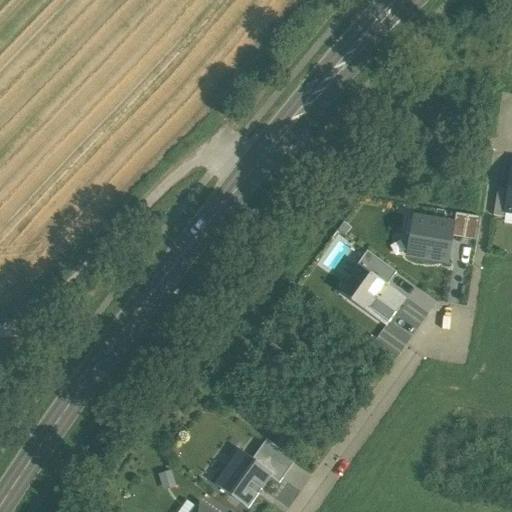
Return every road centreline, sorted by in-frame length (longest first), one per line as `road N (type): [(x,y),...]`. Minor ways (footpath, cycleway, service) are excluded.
road 1 (secondary): [(0,502),(110,346),(289,127)]
road 2 (track): [(255,166),(224,155),(197,159),(32,319),(0,332)]
road 3 (residential): [(302,511),(413,356),(446,333)]
road 4 (track): [(498,144),(310,149)]
road 5 (secondary): [(289,127),(419,0)]
road 6 (secondary): [(386,0),(303,96),(289,127)]
